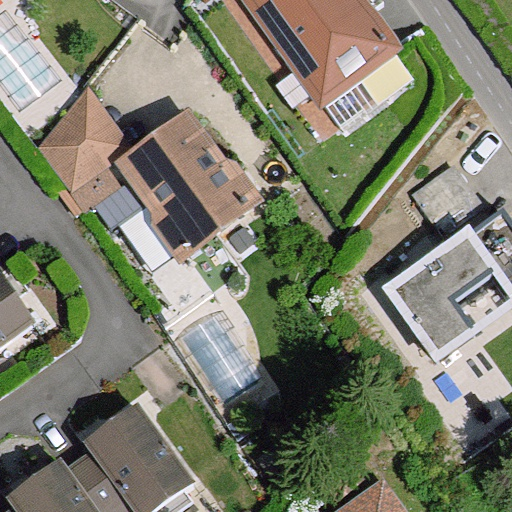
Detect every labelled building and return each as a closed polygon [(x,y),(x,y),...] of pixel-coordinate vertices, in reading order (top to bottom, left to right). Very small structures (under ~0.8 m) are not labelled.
[(405,52),(367,0),(248,0),(327,108),(405,52)] [(228,167),(192,117),(139,154),(95,93),(46,152),(77,197),(122,166),(186,259),(262,206),(239,172),(228,167)] [(413,198),(444,242),(487,211),(456,168),(441,178),(413,198)] [(511,318),(511,226),(506,218),(388,299),(437,370),(511,318)] [(0,356),(41,327),(0,268),(0,356)] [(163,511),(196,489),(141,412),(90,448),(98,459),(71,478),(64,468),(14,503),(21,511),(163,511)] [(408,511),(390,485),(351,511),(408,511)]
